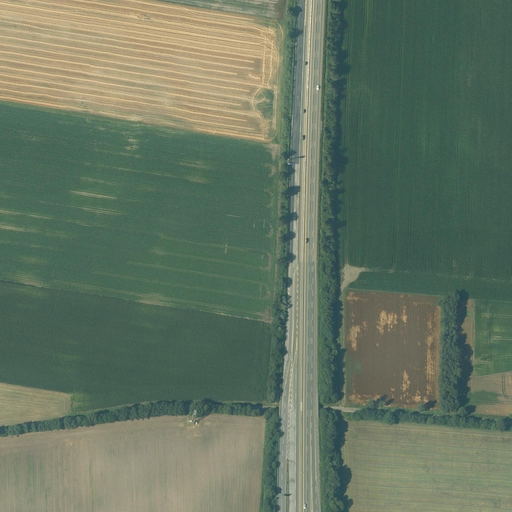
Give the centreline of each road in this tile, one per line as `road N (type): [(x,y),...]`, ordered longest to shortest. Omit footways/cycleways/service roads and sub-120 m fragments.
road 1 (unclassified): [(511,422),(173,406),(0,429)]
road 2 (motorway): [(307,435),(318,0)]
road 3 (motorway): [(304,0),(295,262)]
road 4 (motorway): [(295,262),(294,511)]
road 5 (motorway): [(295,262),(280,495)]
road 6 (track): [(342,408),(340,288)]
